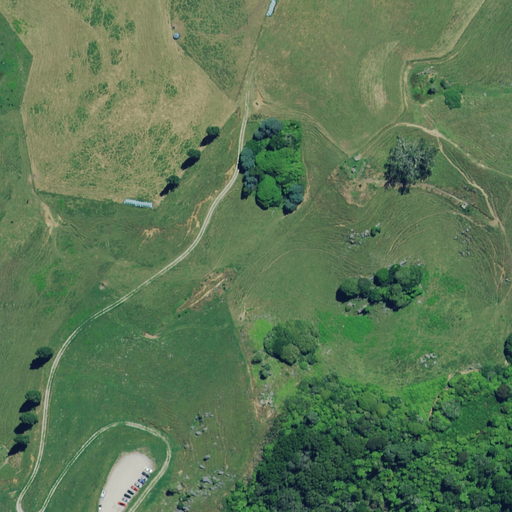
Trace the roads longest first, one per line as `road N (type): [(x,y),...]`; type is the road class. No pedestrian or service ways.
road 1 (track): [(20,511),(17,498),(38,460),(58,351),(196,239),(238,166),(250,68)]
road 2 (track): [(130,511),(167,456),(165,442),(146,428),(120,422),(83,446),(39,511)]
